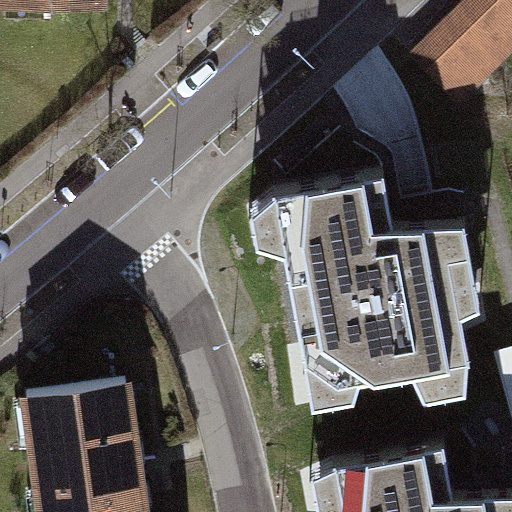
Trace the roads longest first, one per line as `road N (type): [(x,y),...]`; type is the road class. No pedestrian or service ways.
road 1 (residential): [(239,511),(179,312),(120,190)]
road 2 (residential): [(322,0),(120,190)]
road 3 (residential): [(120,190),(0,287)]
